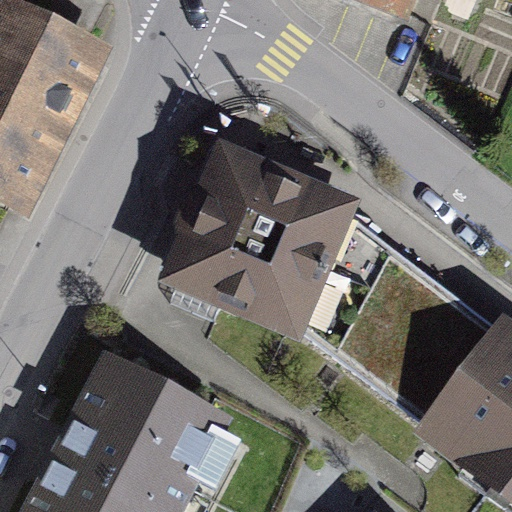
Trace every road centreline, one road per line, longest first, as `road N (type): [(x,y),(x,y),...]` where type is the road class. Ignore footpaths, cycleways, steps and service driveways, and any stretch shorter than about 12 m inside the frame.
road 1 (tertiary): [(190,0),(0,378)]
road 2 (residential): [(511,233),(262,34),(201,0)]
